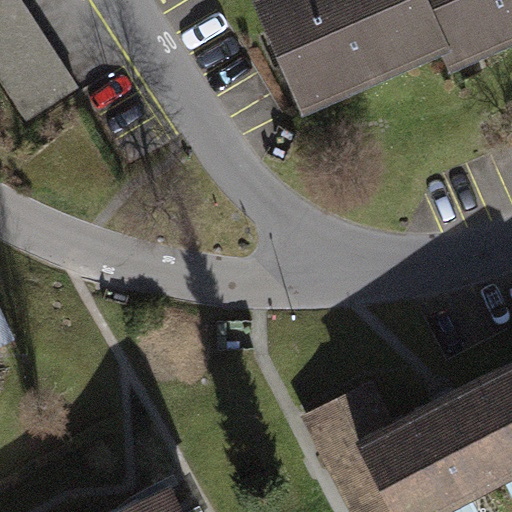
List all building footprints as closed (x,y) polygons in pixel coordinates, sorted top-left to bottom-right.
[(22,0),(0,0),(0,81),(26,122),(79,89),(22,0)] [(457,40),(439,0),(255,0),(303,107),(457,40)] [(511,0),(439,0),(457,40),(465,57),(511,36),(511,0)] [(0,306),(0,346),(17,338),(0,306)] [(374,375),(301,413),(354,511),(427,511),(511,467),(511,361),(452,394),(399,422),(374,375)] [(192,511),(171,471),(90,511),(192,511)]
